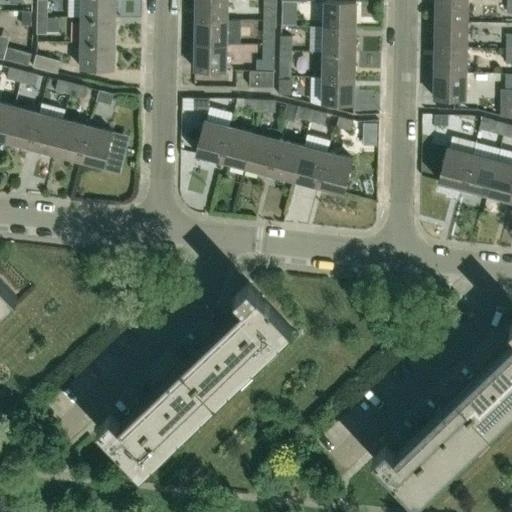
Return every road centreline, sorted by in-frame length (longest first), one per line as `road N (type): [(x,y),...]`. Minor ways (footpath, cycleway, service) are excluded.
road 1 (residential): [(395,259),(402,0)]
road 2 (residential): [(341,461),(493,312),(511,282)]
road 3 (residential): [(77,417),(225,272),(235,240)]
road 4 (residential): [(159,232),(164,0)]
road 5 (tertiary): [(395,259),(235,240)]
road 6 (tertiary): [(159,232),(0,213)]
